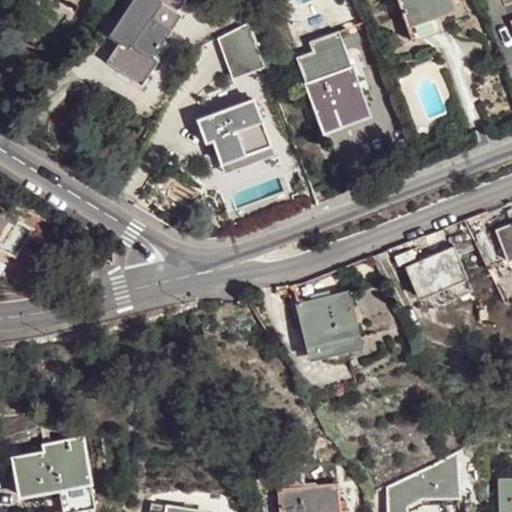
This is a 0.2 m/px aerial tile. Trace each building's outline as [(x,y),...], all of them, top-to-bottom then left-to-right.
[(179,17),(177,16),(152,0),(134,0),(115,30),(125,38),(119,47),(113,56),(144,76),(158,55),(154,52),(179,17)] [(152,0),(177,16),(186,2),(183,0),(152,0)] [(420,0),(398,0),(406,22),(426,15),(420,0)] [(454,5),(452,0),(420,0),(426,15),(454,5)] [(232,78),(263,65),(246,23),(215,36),(232,78)] [(312,53),(296,58),(321,129),(368,112),(351,67),(350,68),(337,33),(308,44),(312,53)] [(144,76),(113,56),(108,65),(139,84),(144,76)] [(198,121),(216,115),(211,99),(183,108),(188,124),(198,121)] [(253,103),(216,115),(198,121),(204,141),(212,139),(216,151),(220,162),(268,147),(253,103)] [(17,218),(0,208),(0,245),(14,252),(30,226),(23,222),(17,218)] [(511,220),(478,234),(491,263),(511,254),(511,220)] [(432,253),(408,263),(421,294),(470,273),(457,242),(432,253)] [(477,289),(470,273),(421,294),(424,300),(437,305),(477,289)] [(299,306),(312,352),(361,340),(349,293),(324,299),(299,306)] [(10,448),(14,487),(54,483),(55,489),(85,486),(79,432),(47,436),(48,444),(10,448)] [(277,482),(279,511),(340,511),(338,477),(277,482)] [(511,511),(511,480),(498,481),(498,511),(511,511)]
